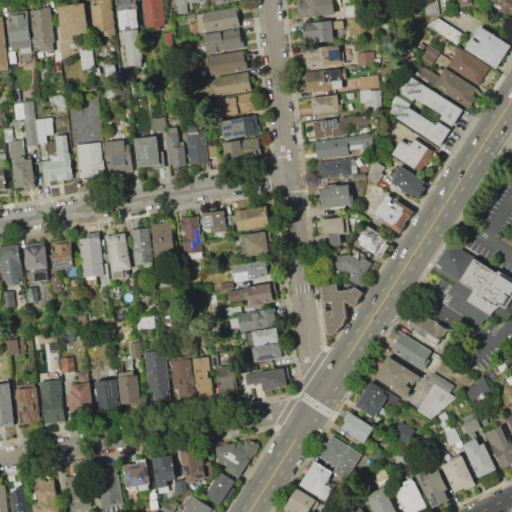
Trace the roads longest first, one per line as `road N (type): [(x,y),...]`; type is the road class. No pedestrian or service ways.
road 1 (secondary): [(249,511),(511,98)]
road 2 (residential): [(268,0),(311,361),(330,385)]
road 3 (residential): [(311,415),(283,412),(0,458)]
road 4 (residential): [(289,175),(0,223)]
